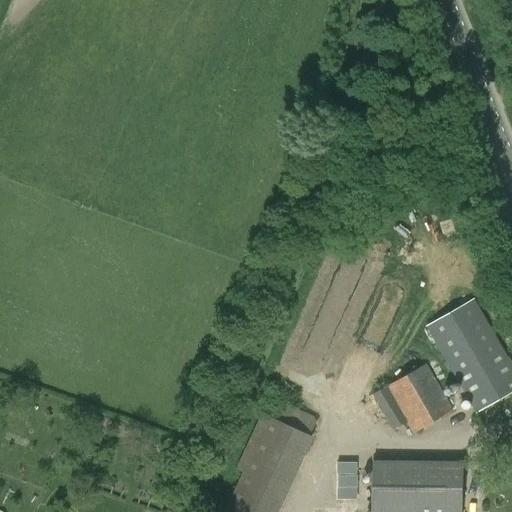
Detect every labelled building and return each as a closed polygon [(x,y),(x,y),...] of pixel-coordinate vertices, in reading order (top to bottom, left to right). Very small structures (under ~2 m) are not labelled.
[(511,392),(511,365),(473,299),(425,327),(476,414),(511,392)] [(453,411),(426,364),(372,395),(393,431),(406,424),(412,435),(453,411)] [(283,403),(275,420),(261,413),(235,470),(242,473),(223,511),(278,511),(313,437),(310,436),(317,420),(283,403)] [(336,460),(335,497),(355,497),(355,461),(336,460)] [(369,511),(460,511),(463,462),(371,461),(369,511)]
